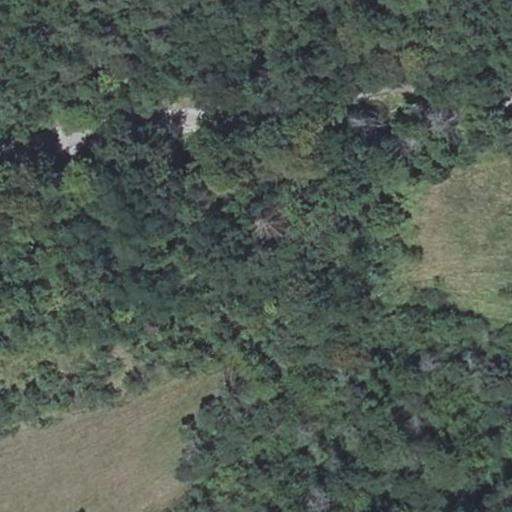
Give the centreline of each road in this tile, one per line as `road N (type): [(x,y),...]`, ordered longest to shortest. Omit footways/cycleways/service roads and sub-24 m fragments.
road 1 (tertiary): [(0,155),(94,131),(408,82),(511,96)]
road 2 (track): [(318,511),(368,482),(430,477),(511,502)]
